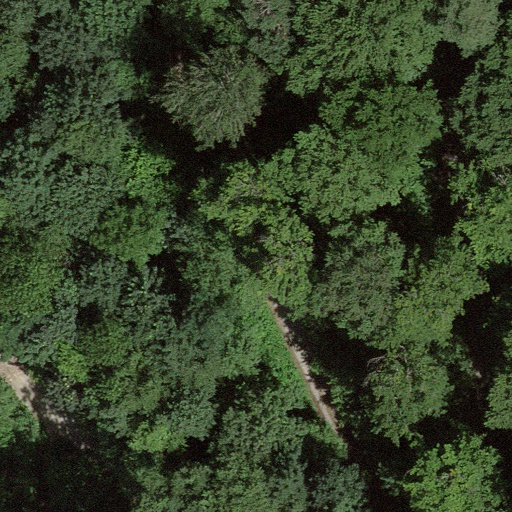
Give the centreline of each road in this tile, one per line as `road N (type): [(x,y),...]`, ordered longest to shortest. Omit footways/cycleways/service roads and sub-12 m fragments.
road 1 (track): [(161,0),(184,93),(383,511)]
road 2 (unclassified): [(507,511),(435,0)]
road 3 (track): [(158,503),(0,357)]
